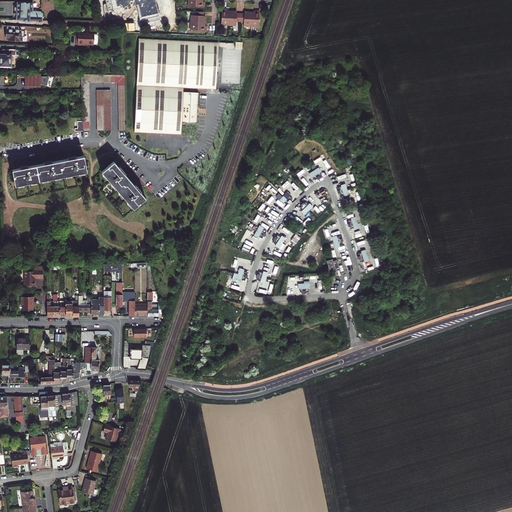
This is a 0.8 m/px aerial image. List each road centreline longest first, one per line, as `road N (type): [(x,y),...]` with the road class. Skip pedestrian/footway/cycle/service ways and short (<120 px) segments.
road 1 (tertiary): [(183,385),(213,397),(254,395),(499,307)]
road 2 (tertiary): [(499,307),(255,387),(183,385)]
road 3 (residential): [(0,151),(95,140),(142,163),(173,164),(202,142),(220,91)]
